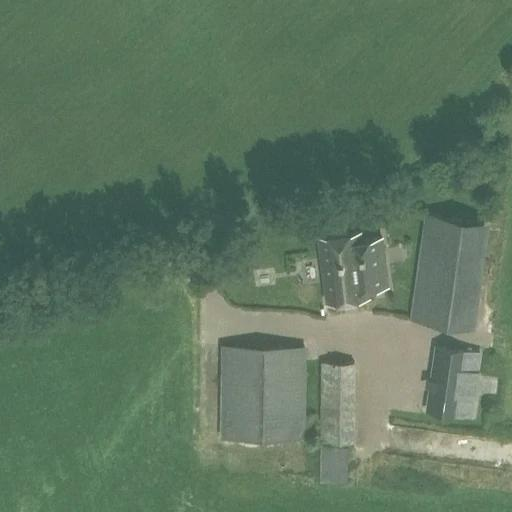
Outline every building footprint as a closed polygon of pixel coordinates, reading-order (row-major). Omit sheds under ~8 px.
[(475,326),(490,220),(425,211),(410,317),(475,326)] [(362,232),(318,237),(327,300),(370,296),(368,287),(388,285),(383,237),(363,240),(362,232)] [(306,437),(307,344),(222,343),(220,436),(306,437)] [(459,413),(469,349),(435,344),(427,408),(459,413)] [(349,481),(349,444),(321,444),(321,481),(349,481)]
